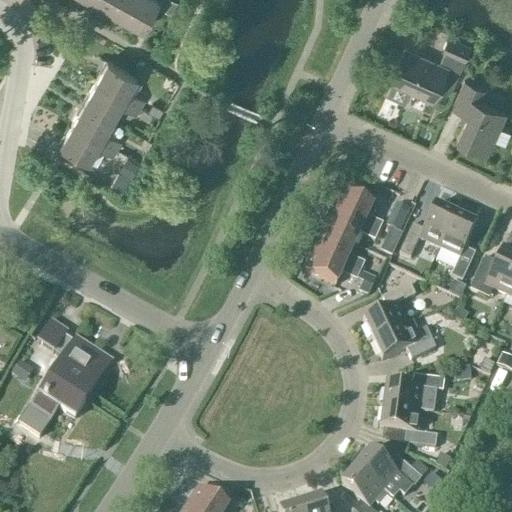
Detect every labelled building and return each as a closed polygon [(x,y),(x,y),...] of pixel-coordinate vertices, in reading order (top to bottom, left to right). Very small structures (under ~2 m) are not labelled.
[(102,0),(99,7),(120,18),(129,0),(102,0)] [(129,0),(120,18),(142,30),(158,1),(155,0),(129,0)] [(450,91),(464,60),(470,46),(446,36),(440,51),(443,52),(437,65),(405,51),(391,82),(385,96),(405,104),(411,91),(429,99),(435,85),(450,91)] [(94,83),(139,108),(143,101),(127,92),(135,77),(106,61),(94,83)] [(486,154),(492,140),(503,145),(509,132),(498,127),(504,114),(478,102),(483,90),(463,81),(451,109),(465,115),(454,139),(486,154)] [(82,104),(111,120),(119,106),(135,116),(139,108),(94,83),(82,104)] [(70,125),(116,150),(120,142),(104,133),(111,120),(82,104),(70,125)] [(116,150),(70,125),(58,146),(87,163),(95,148),(111,157),(116,150)] [(139,163),(128,157),(119,172),(130,178),(139,163)] [(340,193),(331,213),(378,235),(382,226),(366,219),(372,208),(340,193)] [(412,213),(395,205),(384,228),(402,236),(412,213)] [(418,242),(438,251),(454,217),(433,208),(422,232),(411,227),(398,255),(410,260),(418,242)] [(378,235),(331,213),(322,233),(353,248),(359,236),(374,244),(378,235)] [(475,227),(454,217),(438,251),(458,261),(450,279),(461,284),(474,256),(464,251),(475,227)] [(353,248),(322,233),(313,253),(360,275),(364,266),(348,259),(353,248)] [(492,292),(506,298),(511,284),(511,252),(503,248),(495,265),(484,259),(469,292),(488,300),(492,292)] [(356,283),(360,275),(313,253),(303,273),(335,287),(340,276),(356,283)] [(371,294),(366,281),(345,290),(350,303),(371,294)] [(453,285),(448,295),(460,300),(464,290),(453,285)] [(371,343),(406,327),(396,307),(414,298),(409,287),(381,300),(386,311),(362,322),(371,343)] [(406,327),(371,343),(381,363),(405,352),(410,363),(435,351),(425,331),(417,334),(412,324),(406,327)] [(48,329),(37,346),(54,356),(54,355),(63,360),(40,396),(38,394),(26,412),(48,426),(58,410),(74,421),(85,405),(84,404),(109,364),(75,342),(72,346),(63,340),(63,339),(64,336),(62,333),(54,328),(51,328),(48,329)] [(511,373),(511,360),(501,355),(495,367),(511,374),(511,373)] [(494,366),(484,362),(478,372),(489,377),(494,366)] [(32,373),(19,363),(9,378),(23,387),(32,373)] [(411,390),(385,386),(382,409),(419,414),(433,415),(436,393),(442,394),(443,382),(412,378),(411,390)] [(416,436),(419,414),(382,409),(379,431),(405,435),(403,446),(434,451),(436,438),(416,436)] [(369,452),(354,469),(383,494),(397,477),(412,490),(421,481),(393,457),(385,466),(369,452)] [(369,511),(368,511),(383,494),(354,469),(339,486),(359,504),(352,511),(369,511)] [(186,508),(191,511),(225,511),(227,509),(198,490),(186,508)] [(299,506),(300,511),(324,511),(320,499),(299,506)]
